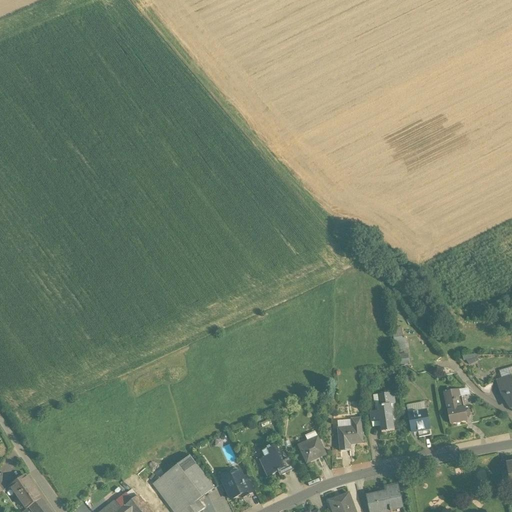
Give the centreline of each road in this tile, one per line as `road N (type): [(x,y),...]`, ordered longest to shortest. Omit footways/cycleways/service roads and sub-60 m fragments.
road 1 (track): [(511,351),(443,353),(394,286),(315,209),(134,0)]
road 2 (residential): [(269,511),(336,482),(511,444)]
